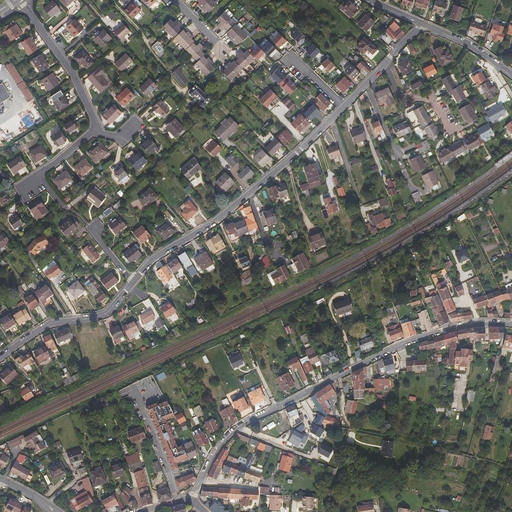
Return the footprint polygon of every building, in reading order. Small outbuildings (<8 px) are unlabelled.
[(218,4),(214,0),(209,0),(202,8),(205,12),(207,10),(209,12),(218,4)] [(416,0),(415,4),(418,5),(417,6),(421,8),(422,7),(426,8),(429,0),(416,0)] [(435,0),(432,10),(443,14),(447,3),(438,0),(435,0)] [(52,17),(61,9),(54,1),(45,9),(52,17)] [(126,10),(133,18),(142,9),(134,1),(131,4),(131,5),(126,10)] [(347,4),(344,2),(340,6),(347,13),(351,16),(357,9),(349,1),(347,4)] [(450,17),(458,20),(463,8),(454,5),(450,17)] [(218,25),(221,27),(231,17),(234,15),(228,9),(218,18),(219,20),(219,21),(220,23),(218,25)] [(374,21),(367,13),(358,23),(367,30),(374,21)] [(236,24),(237,23),(231,17),(221,27),(223,30),(226,28),(227,30),(228,29),(229,30),(236,24)] [(168,33),(179,22),(176,19),(174,21),(171,19),(164,26),(165,27),(164,29),(168,33)] [(75,37),(84,30),(75,20),(67,27),(75,37)] [(472,20),(469,29),(476,32),(479,33),(478,34),(483,36),(486,25),(481,23),(475,21),(472,20)] [(131,30),(123,22),(114,31),(122,39),(131,30)] [(182,24),(179,22),(168,33),(172,37),(173,35),(175,37),(182,30),(179,27),(182,24)] [(490,25),(489,29),(494,30),(492,39),(498,41),(498,40),(501,41),(503,35),(500,33),(502,27),(497,25),(491,23),(491,25),(490,25)] [(242,30),(236,24),(229,30),(227,32),(229,34),(227,36),(231,40),(242,30)] [(23,33),(21,30),(19,31),(15,25),(6,30),(13,40),(23,33)] [(401,37),(404,40),(408,35),(400,28),(397,32),(390,27),(386,31),(394,38),(396,36),(399,39),(401,37)] [(291,36),(298,42),(305,35),(298,28),(291,36)] [(184,31),(183,29),(182,30),(175,37),(174,38),(180,43),(190,33),(186,29),(184,31)] [(104,30),(101,33),(102,33),(96,39),(103,47),(112,39),(104,30)] [(247,35),(242,30),(231,40),(235,44),(237,42),(239,44),(247,35)] [(194,37),(190,33),(180,43),(186,50),(193,42),(194,41),(192,39),(194,37)] [(279,33),(272,40),(279,47),(283,43),(284,43),(287,41),(279,33)] [(359,46),(365,52),(368,48),(373,52),(377,48),(365,37),(361,41),(362,43),(359,46)] [(30,55),(37,50),(30,38),(22,43),(30,55)] [(158,41),(152,47),(160,56),(166,49),(158,41)] [(185,50),(191,56),(202,45),(199,42),(196,45),(193,42),(186,50),(185,50)] [(265,52),(268,56),(276,48),(269,42),(262,49),(265,52)] [(307,50),(314,58),(321,50),(314,43),(307,50)] [(407,45),(413,55),(416,53),(411,43),(407,45)] [(203,55),(205,54),(202,50),(205,48),(202,45),(191,56),(194,60),(196,59),(198,61),(203,55)] [(258,60),(265,52),(262,49),(258,46),(251,54),(258,60)] [(435,50),(443,65),(453,59),(448,49),(442,52),(440,48),(435,50)] [(239,53),(249,64),(253,59),(252,58),(254,57),(246,50),(244,52),(241,50),(238,52),(239,53)] [(84,51),(76,57),(82,64),(83,63),(88,68),(94,62),(84,51)] [(246,67),(249,64),(239,53),(238,52),(236,55),(238,58),(235,61),(242,68),(244,66),(246,67)] [(123,71),(134,60),(128,53),(116,63),(123,71)] [(40,72),(49,66),(41,54),(33,60),(40,72)] [(205,57),(203,55),(198,61),(195,64),(200,70),(211,60),(207,55),(205,57)] [(322,64),(329,70),(335,64),(328,57),(322,64)] [(214,64),(211,60),(200,70),(206,75),(214,67),(213,65),(214,64)] [(231,60),(227,64),(227,65),(237,75),(243,69),(242,68),(235,61),(233,62),(231,60)] [(362,61),(361,62),(358,65),(361,69),(363,67),(368,72),(371,69),(362,61)] [(28,100),(34,96),(27,85),(15,67),(12,62),(6,66),(28,100)] [(405,75),(413,70),(409,62),(400,66),(405,75)] [(360,72),(352,63),(346,70),(354,78),(360,72)] [(227,65),(227,64),(223,68),(225,70),(223,72),(231,81),(237,75),(227,65)] [(428,77),(437,72),(433,64),(424,69),(428,77)] [(183,86),(191,78),(179,65),(171,73),(183,86)] [(290,94),(297,87),(278,69),(272,75),(290,94)] [(473,76),(478,86),(480,85),(481,87),(483,85),(489,96),(495,92),(489,81),(487,82),(481,71),(473,76)] [(49,91),(59,84),(53,74),(43,80),(49,91)] [(101,92),(108,85),(100,75),(92,82),(101,92)] [(352,83),(345,76),(337,84),(344,91),(352,83)] [(449,92),(457,88),(450,76),(443,80),(449,92)] [(146,96),(157,86),(151,79),(140,89),(146,96)] [(411,86),(412,90),(422,85),(420,81),(411,86)] [(0,103),(12,96),(3,83),(0,85),(0,103)] [(196,84),(191,89),(190,89),(189,90),(189,92),(189,93),(190,94),(191,94),(200,104),(200,105),(201,106),(202,106),(204,106),(205,105),(205,104),(211,99),(196,84)] [(467,98),(460,86),(457,88),(449,92),(451,96),(453,95),(458,103),(467,98)] [(389,88),(377,93),(379,100),(378,101),(379,104),(386,100),(388,105),(395,102),(389,88)] [(124,106),(135,96),(129,89),(117,98),(124,106)] [(271,89),(265,94),(272,101),(278,96),(271,89)] [(59,110),(69,104),(63,94),(53,101),(59,110)] [(265,94),(260,100),(266,107),(272,101),(265,94)] [(323,110),(331,102),(324,96),(317,104),(323,110)] [(283,101),(287,105),(292,100),(288,97),(283,101)] [(160,101),(151,108),(156,114),(158,112),(163,117),(170,111),(160,101)] [(296,105),(292,101),(288,106),(291,109),(296,105)] [(467,120),(468,123),(477,118),(470,104),(460,110),(466,121),(467,120)] [(110,122),(121,113),(115,105),(104,115),(110,122)] [(429,120),(432,118),(430,114),(428,115),(423,105),(414,109),(413,110),(417,116),(421,124),(423,123),(429,120)] [(417,116),(413,110),(414,109),(408,112),(411,119),(417,116)] [(300,132),(309,123),(301,115),(292,124),(300,132)] [(224,140),(239,126),(232,117),(216,131),(224,140)] [(174,137),(183,128),(174,119),(166,127),(174,137)] [(69,132),(77,127),(73,120),(65,126),(69,132)] [(431,124),(429,120),(423,123),(425,126),(425,127),(430,138),(439,134),(433,123),(431,124)] [(398,137),(412,131),(407,121),(394,127),(398,137)] [(278,122),(269,131),(271,133),(280,124),(278,122)] [(383,130),(380,122),(372,125),(375,133),(383,130)] [(479,132),(482,139),(494,133),(489,124),(477,130),(479,132)] [(355,143),(367,139),(363,127),(350,132),(355,143)] [(57,146),(66,141),(60,131),(51,136),(57,146)] [(285,144),(292,138),(286,131),(279,138),(285,144)] [(480,142),(483,141),(482,139),(479,132),(476,134),(468,137),(467,136),(463,138),(463,139),(468,147),(468,148),(480,142)] [(452,156),(468,147),(463,139),(459,141),(459,140),(447,146),(448,146),(452,155),(452,156)] [(267,150),(273,156),(283,146),(278,140),(267,150)] [(427,140),(421,142),(423,146),(419,148),(421,153),(428,150),(426,145),(429,144),(427,140)] [(148,156),(157,149),(150,141),(146,145),(144,143),(141,146),(148,156)] [(216,141),(207,149),(215,157),(224,149),(216,141)] [(96,163),(109,153),(101,143),(88,153),(96,163)] [(41,146),(30,153),(35,162),(42,158),(42,159),(47,156),(41,146)] [(330,158),(335,156),(332,146),(331,147),(331,148),(326,150),(330,158)] [(440,160),(452,155),(448,146),(440,150),(439,148),(435,150),(440,160)] [(263,166),(271,158),(263,149),(255,157),(263,166)] [(128,161),(130,163),(136,158),(135,157),(132,153),(129,156),(128,161)] [(136,170),(146,162),(139,154),(135,157),(136,158),(130,163),(136,170)] [(233,168),(240,161),(233,154),(226,160),(233,168)] [(416,172),(426,168),(421,155),(410,159),(416,172)] [(14,174),(26,166),(20,157),(7,165),(14,174)] [(81,176),(91,167),(85,159),(74,168),(81,176)] [(181,171),(189,179),(202,168),(194,160),(181,171)] [(309,184),(301,187),(302,192),(308,190),(311,188),(316,186),(319,185),(321,184),(320,181),(315,164),(305,168),(311,184),(309,184)] [(305,171),(309,184),(311,184),(305,168),(315,164),(303,168),(304,171),(305,171)] [(371,173),(379,170),(377,165),(368,168),(371,173)] [(248,178),(253,172),(248,167),(239,176),(245,182),(249,179),(248,178)] [(120,181),(127,175),(122,169),(114,175),(120,181)] [(67,185),(72,181),(66,173),(54,182),(60,189),(66,184),(67,185)] [(427,190),(437,185),(431,173),(422,177),(427,190)] [(225,192),(235,182),(226,174),(217,183),(225,192)] [(387,189),(389,196),(397,194),(395,188),(394,188),(390,179),(386,180),(389,188),(387,189)] [(280,198),(289,196),(285,184),(276,186),(280,196),(280,198)] [(271,199),(280,196),(276,186),(268,189),(271,199)] [(98,207),(105,197),(93,189),(87,196),(96,202),(94,204),(98,207)] [(138,199),(143,206),(149,201),(150,203),(157,198),(150,189),(138,199)] [(0,201),(2,205),(9,200),(4,193),(0,195),(0,201)] [(418,193),(412,195),(416,204),(422,201),(418,193)] [(381,207),(389,204),(386,197),(378,201),(381,207)] [(40,201),(30,207),(37,218),(48,211),(45,207),(44,207),(40,201)] [(187,220),(198,211),(190,202),(186,206),(188,208),(182,213),(187,220)] [(332,205),(331,203),(325,205),(327,210),(322,211),(325,220),(330,218),(328,215),(338,211),(335,203),(332,205)] [(259,231),(257,226),(251,210),(248,211),(247,209),(245,210),(243,205),(240,208),(244,219),(249,234),(259,231)] [(110,207),(102,214),(105,217),(114,210),(110,207)] [(264,214),(274,210),(273,209),(260,213),(265,227),(268,226),(264,214)] [(268,226),(278,222),(274,210),(264,214),(268,226)] [(16,213),(13,216),(14,218),(9,221),(15,230),(24,223),(16,213)] [(380,221),(383,220),(381,215),(371,219),(374,225),(381,223),(380,221)] [(70,219),(65,224),(59,228),(66,236),(72,232),(78,227),(76,226),(79,224),(75,218),(72,220),(70,219)] [(115,234),(126,225),(120,218),(113,224),(112,223),(108,226),(115,234)] [(234,223),(240,239),(250,235),(249,234),(244,219),(234,223)] [(241,242),(240,239),(234,223),(233,221),(224,225),(232,245),(241,242)] [(164,240),(175,231),(167,222),(156,231),(164,240)] [(133,234),(139,242),(149,235),(142,227),(139,229),(137,227),(131,232),(132,233),(133,234)] [(212,250),(223,244),(217,233),(206,239),(212,250)] [(314,249),(326,244),(322,233),(310,238),(314,249)] [(0,248),(9,243),(3,235),(0,237),(0,248)] [(44,235),(35,239),(28,248),(35,253),(41,246),(47,243),(44,235)] [(98,254),(94,249),(93,250),(88,244),(84,248),(82,249),(90,260),(91,259),(93,262),(95,260),(99,257),(97,254),(98,254)] [(134,246),(128,251),(123,256),(129,263),(141,254),(134,246)] [(455,255),(459,263),(469,258),(465,250),(455,255)] [(197,272),(186,252),(179,257),(187,269),(191,275),(197,272)] [(207,253),(203,256),(196,260),(203,272),(214,265),(207,253)] [(299,273),(310,267),(304,254),(293,259),(299,273)] [(242,268),(251,264),(248,256),(239,260),(242,268)] [(175,257),(166,263),(172,271),(181,266),(175,257)] [(163,281),(171,275),(164,265),(156,270),(163,281)] [(275,285),(290,277),(284,266),(277,270),(279,273),(271,276),(275,285)] [(244,280),(255,274),(252,268),(241,274),(244,280)] [(272,286),(275,285),(271,276),(279,273),(277,270),(267,275),(272,286)] [(112,273),(101,282),(108,290),(111,287),(112,286),(118,280),(112,273)] [(93,278),(85,284),(99,302),(106,297),(102,291),(99,293),(96,289),(100,287),(93,278)] [(77,298),(86,291),(79,283),(70,289),(77,298)] [(443,302),(451,299),(446,288),(445,288),(444,287),(443,287),(442,283),(439,284),(436,286),(443,302)] [(460,285),(464,294),(469,292),(468,290),(465,283),(460,285)] [(46,300),(54,294),(48,284),(36,293),(43,304),(47,302),(46,300)] [(455,288),(458,295),(459,297),(464,294),(460,285),(455,288)] [(496,319),(499,319),(497,311),(495,312),(494,310),(493,309),(491,304),(510,299),(510,298),(506,290),(501,292),(500,290),(486,295),(490,305),(492,310),(496,319)] [(32,294),(24,300),(32,311),(40,305),(32,294)] [(476,309),(488,305),(490,310),(492,310),(490,305),(486,295),(472,301),(476,309)] [(441,304),(438,296),(429,298),(425,299),(426,303),(431,302),(433,307),(441,304)] [(336,315),(353,310),(349,299),(333,305),(336,315)] [(448,313),(455,310),(451,299),(443,302),(448,313)] [(179,319),(170,304),(161,309),(171,325),(179,319)] [(444,312),(441,304),(433,307),(437,315),(444,312)] [(386,309),(387,316),(395,314),(393,307),(386,309)] [(14,316),(19,325),(27,320),(31,318),(25,309),(23,310),(14,316)] [(144,323),(155,318),(151,310),(140,316),(144,323)] [(490,310),(487,311),(490,318),(491,318),(496,319),(492,310),(490,310)] [(428,332),(439,327),(437,323),(432,325),(426,311),(421,313),(423,318),(425,324),(427,331),(428,332)] [(441,326),(449,323),(444,312),(437,315),(441,326)] [(469,319),(473,318),(471,312),(461,314),(462,320),(469,319)] [(16,323),(18,326),(19,325),(14,316),(11,313),(10,313),(10,314),(16,323)] [(16,323),(10,314),(0,321),(0,322),(5,330),(16,323)] [(452,322),(462,320),(461,314),(457,314),(449,316),(451,322),(452,322)] [(403,336),(397,317),(394,318),(394,319),(392,320),(394,326),(387,328),(391,341),(403,336)] [(134,334),(143,330),(138,321),(125,327),(131,340),(136,338),(134,334)] [(406,338),(417,334),(416,331),(413,332),(410,322),(402,324),(406,338)] [(291,325),(285,327),(287,334),(294,332),(291,325)] [(124,334),(120,326),(111,331),(114,339),(119,337),(124,334)] [(169,332),(173,339),(192,330),(193,329),(191,326),(177,333),(175,328),(169,332)] [(470,341),(474,341),(474,328),(458,331),(458,340),(470,338),(470,341)] [(474,342),(475,342),(485,342),(485,328),(474,328),(474,341),(474,342)] [(494,341),(502,341),(505,328),(502,328),(495,328),(495,339),(494,339),(494,341)] [(59,343),(73,337),(69,329),(56,335),(59,343)] [(450,353),(450,361),(450,364),(455,365),(455,364),(455,362),(455,357),(456,350),(457,331),(443,336),(445,345),(450,344),(450,348),(450,353)] [(511,335),(507,334),(507,335),(503,346),(511,347),(511,335)] [(58,349),(51,335),(44,339),(48,347),(50,346),(53,351),(58,349)] [(372,339),(371,336),(359,341),(362,351),(369,348),(369,350),(371,349),(371,347),(374,346),(372,339)] [(443,336),(433,339),(434,341),(435,348),(436,351),(440,351),(439,347),(444,345),(445,345),(443,336)] [(428,341),(418,344),(420,352),(429,349),(430,350),(435,349),(435,348),(434,341),(428,343),(428,341)] [(40,362),(51,356),(45,346),(34,352),(40,362)] [(320,361),(314,347),(305,351),(310,363),(312,365),(320,361)] [(455,357),(473,358),(473,356),(474,351),(474,350),(463,349),(462,351),(456,350),(455,357)] [(329,364),(339,360),(335,351),(325,355),(329,364)] [(35,360),(29,352),(23,356),(23,355),(15,359),(21,368),(29,363),(29,364),(35,360)] [(468,361),(472,361),(473,359),(473,358),(455,357),(455,362),(455,364),(460,364),(460,366),(467,367),(468,361)] [(304,382),(308,380),(298,358),(290,362),(292,367),(293,370),(298,368),(304,382)] [(407,361),(407,372),(413,371),(427,371),(426,366),(428,366),(429,362),(429,360),(407,361)] [(314,378),(317,377),(312,365),(310,363),(304,366),(307,374),(311,372),(314,378)] [(0,374),(6,384),(18,375),(11,366),(0,374)] [(354,390),(364,390),(366,390),(366,394),(375,395),(375,390),(375,388),(366,388),(364,374),(367,373),(366,367),(353,373),(354,390)] [(163,372),(156,376),(159,381),(165,378),(163,372)] [(64,381),(66,385),(67,385),(73,382),(73,381),(71,377),(69,374),(68,375),(69,378),(64,381)] [(380,379),(375,379),(375,380),(375,388),(375,390),(383,390),(383,385),(391,385),(390,379),(386,379),(385,375),(382,377),(383,379),(380,379)] [(291,378),(280,384),(284,391),(295,385),(291,378)] [(332,384),(315,395),(327,415),(330,413),(328,409),(330,408),(326,400),(335,393),(334,391),(336,389),(334,383),(332,384)] [(25,401),(34,395),(29,387),(20,392),(25,401)] [(254,404),(265,399),(260,389),(249,394),(254,404)] [(365,399),(364,396),(364,390),(354,390),(355,399),(365,399)] [(321,414),(315,423),(324,428),(326,424),(322,423),(326,416),(327,415),(315,395),(311,397),(321,414)] [(240,412),(248,408),(244,398),(233,402),(237,410),(239,409),(240,412)] [(345,412),(354,414),(357,402),(348,400),(345,412)] [(189,459),(188,458),(183,446),(178,449),(174,440),(176,439),(171,428),(170,428),(166,421),(176,417),(167,402),(162,404),(158,405),(157,403),(147,408),(150,414),(173,471),(178,468),(177,464),(189,459)] [(293,406),(286,409),(290,418),(299,414),(296,408),(295,405),(293,406)] [(200,407),(193,410),(197,415),(198,418),(204,415),(200,407)] [(233,423),(238,420),(231,407),(229,408),(221,412),(224,418),(230,416),(233,423)] [(183,414),(176,418),(180,425),(182,424),(186,422),(183,414)] [(326,424),(339,427),(340,420),(326,416),(322,423),(326,424)] [(209,433),(219,429),(215,420),(205,425),(209,433)] [(132,444),(147,438),(142,428),(128,434),(132,444)] [(208,441),(209,440),(206,434),(205,435),(203,432),(201,433),(200,430),(193,433),(200,446),(209,442),(208,441)] [(25,438),(27,442),(30,448),(32,447),(36,453),(46,447),(43,441),(40,442),(37,436),(39,435),(37,431),(32,434),(31,434),(25,438)] [(24,443),(21,436),(12,441),(15,447),(24,443)] [(183,446),(188,458),(197,454),(193,445),(193,446),(191,441),(182,445),(183,446)] [(380,456),(391,458),(393,444),(382,442),(380,456)] [(69,464),(80,461),(76,450),(66,454),(69,464)] [(224,460),(227,455),(227,453),(222,451),(220,454),(215,461),(214,464),(219,466),(223,459),(224,460)] [(9,458),(3,454),(2,457),(0,455),(0,466),(4,468),(9,458)] [(138,454),(125,458),(131,475),(134,474),(137,483),(139,490),(147,488),(144,474),(138,454)] [(249,456),(248,459),(240,456),(237,460),(241,462),(240,467),(237,475),(245,478),(247,469),(251,460),(252,458),(249,456)] [(221,469),(224,460),(223,459),(219,466),(214,464),(212,469),(208,476),(216,480),(221,469)] [(226,462),(223,470),(230,472),(232,464),(226,462)] [(27,470),(14,463),(10,472),(23,478),(27,479),(29,474),(26,472),(27,470)] [(54,480),(66,473),(60,463),(49,470),(54,480)] [(232,464),(230,472),(237,475),(240,467),(232,464)] [(279,470),(289,472),(291,467),(281,464),(281,465),(279,464),(278,465),(280,466),(279,470)] [(115,478),(123,475),(119,465),(111,468),(115,478)] [(88,476),(86,470),(85,467),(82,467),(84,471),(80,472),(81,478),(88,476)] [(192,484),(196,479),(193,474),(193,473),(195,473),(192,467),(189,469),(191,474),(191,475),(189,475),(189,474),(181,477),(182,477),(185,485),(192,482),(192,484)] [(250,480),(259,483),(260,480),(262,475),(264,471),(257,468),(255,472),(256,472),(255,476),(252,475),(250,480)] [(247,469),(245,478),(250,480),(252,475),(255,476),(256,472),(255,472),(247,469)] [(103,471),(100,472),(100,474),(100,476),(91,479),(96,490),(109,485),(103,471)] [(180,487),(185,485),(182,477),(177,479),(180,487)] [(89,478),(83,480),(86,490),(88,490),(89,493),(88,494),(87,493),(75,499),(81,510),(93,503),(89,497),(93,494),(90,482),(89,478)] [(214,496),(214,488),(203,487),(201,495),(214,496)] [(147,488),(139,490),(140,496),(141,497),(149,494),(147,488)] [(160,502),(171,499),(168,489),(157,492),(160,502)] [(231,498),(231,489),(219,489),(218,496),(218,498),(220,498),(231,498)] [(231,498),(241,499),(241,490),(231,489),(231,498)] [(258,500),(258,494),(259,491),(241,490),(241,499),(242,499),(244,499),(243,506),(249,507),(250,499),(258,500)] [(129,496),(124,491),(122,492),(119,495),(127,506),(130,505),(129,503),(133,502),(129,496)] [(118,497),(117,496),(116,493),(112,495),(113,496),(102,502),(106,509),(118,503),(116,499),(118,497)] [(143,506),(152,504),(149,494),(141,497),(142,504),(143,506)] [(282,501),(282,495),(270,495),(270,511),(280,511),(281,501),(282,501)] [(118,503),(121,509),(124,507),(118,497),(116,499),(118,503)] [(303,497),(302,501),(304,501),(304,505),(304,509),(313,509),(314,497),(303,497)] [(16,511),(20,504),(10,498),(5,508),(11,511),(12,510),(16,511)] [(138,508),(139,508),(138,506),(134,501),(133,502),(129,503),(130,505),(133,509),(138,508)] [(213,511),(230,511),(230,510),(225,511),(224,509),(225,507),(220,503),(218,504),(216,503),(210,509),(213,511)]
